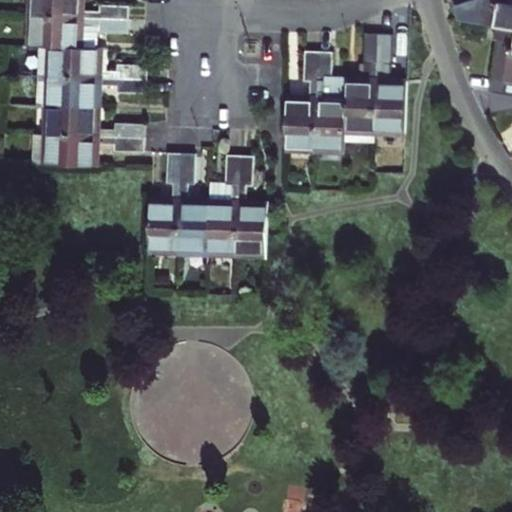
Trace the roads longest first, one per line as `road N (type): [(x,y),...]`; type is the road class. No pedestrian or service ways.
road 1 (residential): [(369,0),(314,12),(208,9),(204,111)]
road 2 (residential): [(429,0),(462,103),(511,177)]
